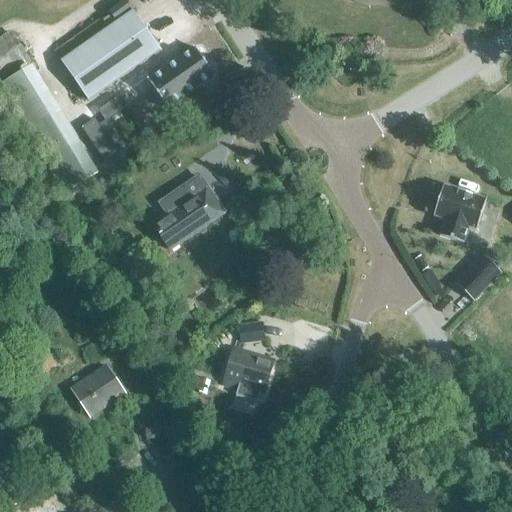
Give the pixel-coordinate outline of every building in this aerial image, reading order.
[(116,21),(131,10),(125,1),(110,12),(116,21)] [(54,52),(69,74),(88,101),(160,51),(133,11),(115,24),(110,16),(103,21),(102,19),(54,52)] [(22,22),(0,31),(0,56),(2,61),(33,46),(22,22)] [(195,47),(148,80),(169,109),(216,76),(195,47)] [(0,101),(59,198),(97,174),(31,66),(0,85),(0,101)] [(164,217),(153,225),(170,251),(225,213),(208,187),(206,189),(198,177),(156,205),(164,217)] [(434,217),(445,221),(440,237),(464,245),(469,229),(476,231),(486,201),(443,187),(434,217)] [(484,257),(456,285),(473,302),(501,274),(484,257)] [(240,342),(264,339),(262,323),(238,326),(240,342)] [(184,331),(171,338),(179,351),(192,344),(184,331)] [(43,348),(27,359),(40,378),(56,367),(43,348)] [(234,351),(224,385),(238,390),(237,395),(258,401),(261,391),(264,392),(273,362),(234,351)] [(90,418),(125,394),(106,367),(71,390),(90,418)] [(108,472),(123,496),(140,485),(125,461),(108,472)] [(147,511),(141,503),(127,511),(147,511)]
